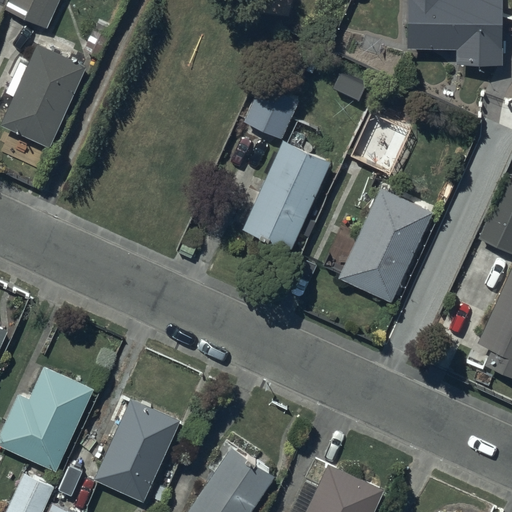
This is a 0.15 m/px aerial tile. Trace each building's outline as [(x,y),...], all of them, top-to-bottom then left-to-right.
[(6,0),(6,3),(47,22),(57,0),(6,0)] [(407,0),(407,40),(456,40),(455,56),(503,56),(502,0),(407,0)] [(39,34),(2,116),(51,139),(89,57),(39,34)] [(260,75),(242,113),(281,131),(299,93),(260,75)] [(402,119),(368,104),(348,149),(382,165),(402,119)] [(330,155),(281,133),(242,221),(291,242),(330,155)] [(511,179),(502,175),(475,234),(511,250),(511,179)] [(339,266),(338,270),(392,294),(433,204),(379,180),(353,236),(347,234),(334,264),(339,266)] [(511,255),(476,334),(492,341),(485,356),(511,368),(511,255)] [(0,340),(9,322),(0,317),(0,340)] [(19,385),(0,426),(0,440),(56,466),(95,381),(45,358),(30,390),(19,385)] [(182,413),(133,390),(95,472),(144,494),(182,413)] [(243,511),(274,467),(231,438),(181,511),(243,511)] [(370,511),(385,481),(327,454),(315,480),(305,475),(287,511),(370,511)] [(41,511),(56,480),(25,466),(5,510),(8,511),(41,511)] [(83,511),(85,510),(54,495),(45,511),(83,511)]
